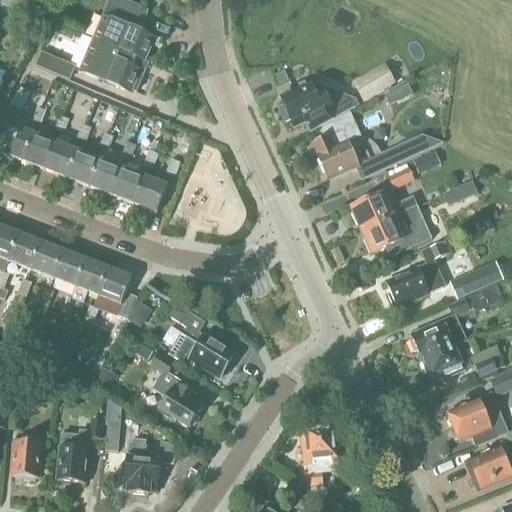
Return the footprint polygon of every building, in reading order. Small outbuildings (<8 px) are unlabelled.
[(4,0),(1,6),(14,12),(11,18),(17,21),(20,15),(17,13),(23,0),(4,0)] [(97,41),(145,62),(154,41),(136,34),(138,27),(134,25),(140,10),(117,0),(110,0),(102,21),(104,22),(97,41)] [(145,62),(97,41),(96,43),(89,59),(86,58),(79,75),(130,96),(132,93),(135,94),(144,75),(140,74),(145,62)] [(40,56),(34,69),(68,83),(73,70),(40,56)] [(356,86),(364,100),(392,84),(384,70),(356,86)] [(15,86),(9,82),(6,89),(12,92),(15,86)] [(310,136),(356,110),(353,105),(311,89),(306,91),(304,85),(284,94),(286,100),(282,102),(285,108),(279,111),(285,124),(291,121),(294,128),(305,123),(310,136)] [(409,86),(385,97),(390,107),(413,97),(409,86)] [(19,89),(10,107),(21,112),(30,95),(19,89)] [(38,110),(32,125),(42,129),(47,114),(38,110)] [(60,119),(55,134),(59,135),(64,137),(70,122),(60,119)] [(0,150),(0,155),(23,164),(34,135),(10,126),(0,150)] [(83,127),(77,142),(87,146),(92,131),(83,127)] [(163,139),(170,142),(173,134),(166,132),(163,139)] [(329,140),(314,147),(319,158),(318,158),(320,162),(319,165),(321,171),(324,172),(329,182),(357,170),(363,183),(443,146),(422,138),(380,157),(378,153),(376,149),(370,144),(366,142),(361,140),(348,146),(347,145),(342,134),(329,140)] [(23,164),(45,173),(56,144),(34,135),(23,164)] [(57,142),(69,146),(71,140),(64,137),(59,135),(57,142)] [(105,136),(100,151),(109,154),(115,139),(105,136)] [(154,143),(151,150),(150,153),(155,155),(159,144),(154,143)] [(67,181),(78,153),(56,144),(45,173),(67,181)] [(128,144),(122,159),(131,163),(137,148),(128,144)] [(90,190),(101,161),(78,153),(67,181),(90,190)] [(150,153),(145,168),(154,171),(159,156),(150,153)] [(429,172),(423,160),(413,164),(419,177),(429,172)] [(101,161),(90,190),(112,199),(123,170),(101,161)] [(171,161),(166,176),(175,179),(181,165),(171,161)] [(145,179),(123,170),(112,199),(134,207),(145,179)] [(394,192),(415,183),(409,170),(388,180),(394,192)] [(168,188),(145,179),(134,207),(157,216),(168,188)] [(453,193),(458,204),(476,196),(471,185),(453,193)] [(363,234),(417,209),(413,199),(397,206),(395,202),(392,194),(383,198),(353,211),(363,234)] [(403,243),(404,245),(416,240),(422,253),(479,229),(486,226),(479,207),(418,234),(414,225),(423,221),(417,209),(363,234),(372,255),(373,256),(403,243)] [(491,224),(486,226),(479,229),(484,239),(495,234),(491,224)] [(0,230),(0,259),(11,264),(20,239),(0,230)] [(20,239),(11,264),(33,272),(43,247),(20,239)] [(427,267),(405,277),(406,278),(386,286),(390,296),(387,297),(392,307),(394,306),(396,310),(444,289),(433,263),(449,255),(444,244),(421,255),(427,267)] [(65,256),(43,247),(33,272),(55,281),(65,256)] [(65,256),(55,281),(78,290),(87,265),(65,256)] [(87,265),(78,290),(73,301),(70,300),(65,314),(73,318),(79,304),(86,307),(90,295),(100,299),(110,273),(87,265)] [(110,273),(100,299),(121,307),(117,318),(128,322),(137,299),(127,296),(132,282),(110,273)] [(477,273),(450,285),(457,303),(485,291),(477,273)] [(12,277),(3,274),(0,280),(0,301),(5,303),(9,295),(5,293),(12,277)] [(25,282),(19,297),(22,298),(18,308),(22,310),(32,285),(25,282)] [(501,299),(496,287),(449,308),(453,319),(454,321),(457,320),(471,314),(472,316),(503,303),(501,299)] [(38,304),(50,309),(56,295),(43,290),(38,304)] [(170,356),(169,356),(169,357),(198,375),(199,375),(198,374),(202,368),(221,380),(222,378),(226,378),(230,371),(229,368),(235,359),(216,347),(217,346),(198,334),(204,325),(177,307),(170,318),(187,329),(182,336),(181,337),(182,337),(170,356)] [(94,325),(99,311),(90,308),(85,322),(94,325)] [(454,321),(453,319),(441,324),(410,338),(412,342),(409,343),(414,354),(417,353),(420,361),(461,344),(462,343),(466,341),(457,320),(454,321)] [(38,335),(43,323),(38,321),(33,333),(38,335)] [(63,347),(57,344),(53,354),(52,353),(47,366),(48,366),(46,370),(51,372),(52,368),(54,369),(63,347)] [(461,344),(420,361),(426,375),(428,374),(432,384),(462,371),(471,367),(467,359),(461,344)] [(160,357),(159,356),(151,368),(168,378),(175,366),(160,357)] [(500,356),(474,367),(479,378),(505,367),(500,356)] [(26,371),(42,377),(45,369),(30,362),(26,371)] [(116,377),(103,371),(94,388),(107,394),(116,377)] [(511,374),(491,383),(498,399),(511,393),(511,374)] [(84,375),(79,386),(90,390),(94,380),(84,375)] [(50,380),(46,390),(61,397),(66,386),(50,380)] [(199,399),(186,391),(178,386),(175,390),(162,382),(155,393),(165,400),(159,410),(174,419),(171,423),(174,424),(176,422),(188,430),(202,407),(196,404),(199,399)] [(0,386),(0,430),(6,431),(10,388),(0,386)] [(102,414),(103,413),(104,401),(91,393),(91,395),(86,404),(102,414)] [(506,437),(509,436),(493,400),(491,396),(479,401),(468,406),(469,408),(447,417),(453,429),(450,431),(455,442),(458,441),(458,442),(470,436),(473,441),(476,450),(506,437)] [(108,405),(106,424),(106,428),(108,428),(106,453),(118,454),(122,414),(108,405)] [(24,413),(11,412),(10,432),(22,433),(24,413)] [(63,436),(62,449),(58,484),(82,487),(84,469),(87,469),(89,452),(90,441),(104,442),(106,428),(106,424),(92,423),(91,434),(79,433),(79,437),(63,436)] [(303,431),(308,477),(302,477),(303,489),(322,487),(321,476),(336,474),(335,460),(336,460),(333,428),(303,431)] [(129,445),(128,456),(127,456),(123,491),(128,491),(127,494),(148,496),(149,492),(158,493),(160,465),(174,467),(176,450),(171,446),(161,444),(161,450),(145,449),(146,443),(133,441),(133,446),(129,445)] [(502,450),(499,451),(489,455),(489,456),(468,465),(473,477),(470,479),(475,490),(478,488),(479,490),(511,476),(511,475),(511,449),(510,444),(509,444),(501,448),(502,450)] [(13,480),(37,482),(40,447),(16,445),(13,480)] [(312,511),(316,506),(296,493),(289,504),(300,511),(312,511)]
